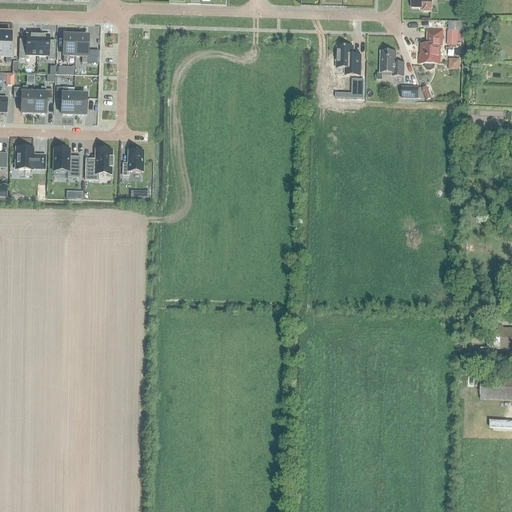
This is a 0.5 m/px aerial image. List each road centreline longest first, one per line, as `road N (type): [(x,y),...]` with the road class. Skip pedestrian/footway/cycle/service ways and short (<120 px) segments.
road 1 (unknown): [(167,135),(168,239),(276,238),(275,377),(166,372)]
road 2 (unknown): [(266,13),(258,141),(148,134)]
road 3 (residential): [(122,9),(256,13)]
road 4 (residential): [(256,13),(389,18)]
road 5 (unknown): [(160,135),(158,9)]
road 6 (residential): [(122,9),(121,134)]
road 7 (residential): [(121,134),(0,130)]
